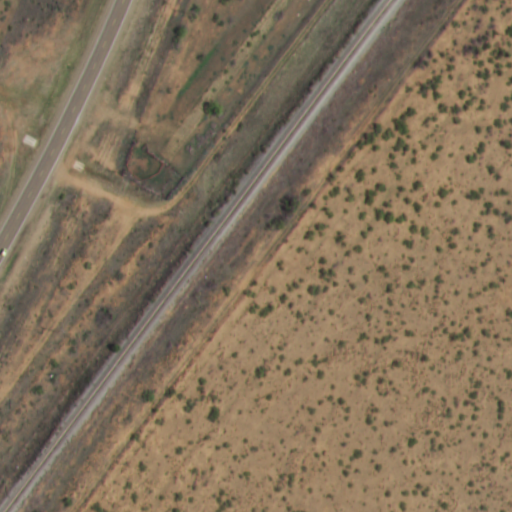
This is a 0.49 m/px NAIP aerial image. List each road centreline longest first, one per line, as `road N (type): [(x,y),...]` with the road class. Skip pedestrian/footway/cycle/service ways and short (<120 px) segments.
road 1 (track): [(310,0),(159,212),(43,166)]
road 2 (trunk): [(0,245),(121,0)]
